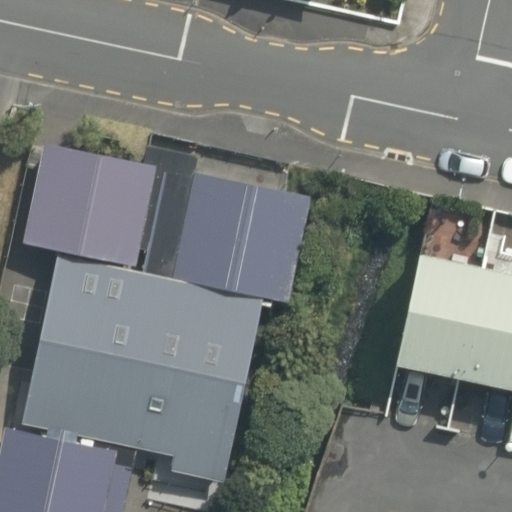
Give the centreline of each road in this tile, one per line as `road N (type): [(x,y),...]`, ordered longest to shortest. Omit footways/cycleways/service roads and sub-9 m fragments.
road 1 (residential): [(0,19),(462,118)]
road 2 (residential): [(462,118),(490,0)]
